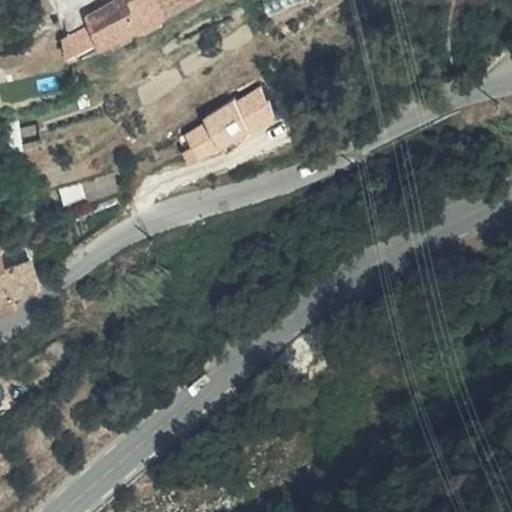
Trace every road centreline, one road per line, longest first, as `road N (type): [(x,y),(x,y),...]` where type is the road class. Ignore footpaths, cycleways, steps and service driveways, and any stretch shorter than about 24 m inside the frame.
road 1 (tertiary): [(0,320),(161,221),(286,179),(459,95),(511,81)]
road 2 (tertiary): [(65,511),(279,323),(389,252),(511,194)]
